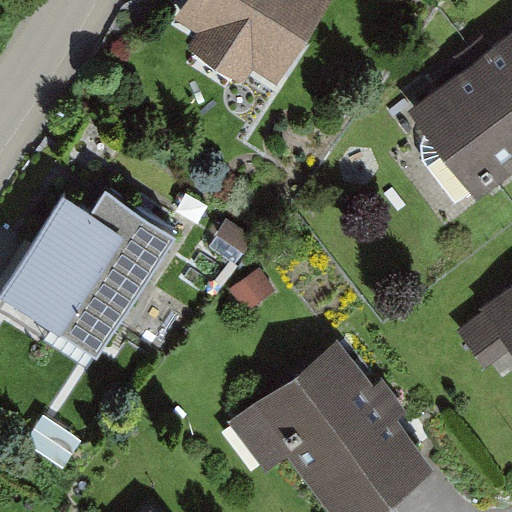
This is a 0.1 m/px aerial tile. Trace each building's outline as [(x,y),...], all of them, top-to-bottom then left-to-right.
[(341,0),(186,0),(179,12),(202,26),(193,41),(252,78),(259,65),(289,84),(341,0)] [(511,34),(414,105),(481,198),(511,175),(511,34)] [(96,209),(65,190),(16,273),(0,300),(0,312),(103,373),(187,231),(110,185),(96,209)] [(511,286),(460,326),(490,365),(511,348),(511,286)] [(384,511),(444,466),(339,330),(231,413),(273,467),(289,455),(334,511),(384,511)]
